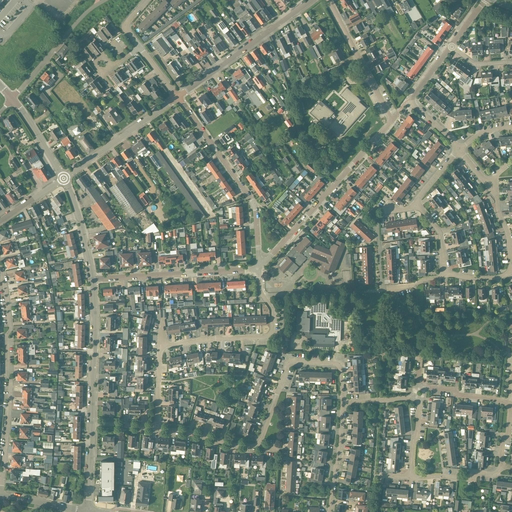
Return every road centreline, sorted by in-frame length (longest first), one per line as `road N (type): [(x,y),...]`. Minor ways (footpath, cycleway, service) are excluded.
road 1 (residential): [(341,402),(342,363),(296,360),(285,367),(258,448),(158,428)]
road 2 (residential): [(2,477),(10,327),(0,269)]
road 3 (residential): [(258,267),(391,121)]
road 4 (residential): [(258,267),(252,200),(176,97)]
road 5 (residential): [(158,347),(270,336),(272,310),(258,267)]
road 6 (residential): [(93,279),(258,267)]
road 7 (tertiary): [(176,97),(309,0)]
road 8 (tertiary): [(92,423),(93,279)]
road 9 (tertiary): [(63,178),(176,97)]
road 10 (residential): [(391,121),(327,0)]
road 11 (residential): [(458,149),(411,99),(451,45)]
road 12 (residential): [(11,97),(106,0)]
